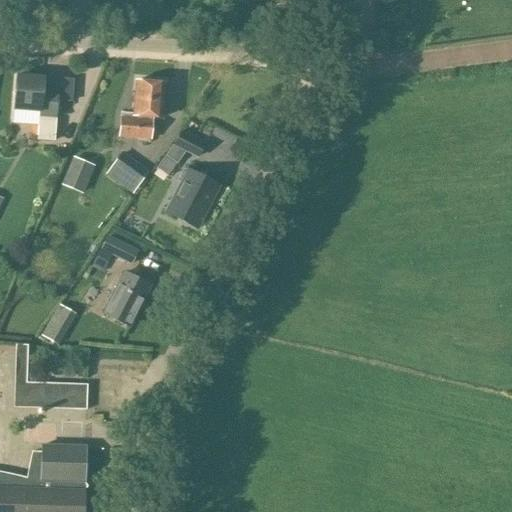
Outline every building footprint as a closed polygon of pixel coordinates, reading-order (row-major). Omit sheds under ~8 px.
[(54,141),(55,121),(58,88),(43,87),(43,78),(16,76),(14,110),(40,112),(38,140),(54,141)] [(162,119),(165,85),(136,82),(133,116),(121,115),(120,137),(150,139),(152,118),(162,119)] [(165,156),(176,164),(177,165),(186,152),(197,158),(208,137),(184,125),(173,145),(165,156)] [(137,167),(120,155),(106,175),(123,187),(137,167)] [(87,165),(74,160),(68,173),(81,178),(87,165)] [(177,182),(180,184),(165,213),(197,229),(219,187),(187,170),(187,171),(183,169),(177,182)] [(131,266),(138,252),(107,237),(97,257),(108,263),(111,256),(131,266)] [(129,327),(150,286),(124,273),(104,315),(129,327)] [(58,303),(42,335),(61,345),(77,313),(58,303)] [(86,410),(87,386),(74,385),(73,410),(86,410)] [(0,511),(83,511),(84,492),(87,487),(84,483),(85,448),(41,447),(41,453),(31,453),(26,479),(5,473),(0,472),(0,511)]
